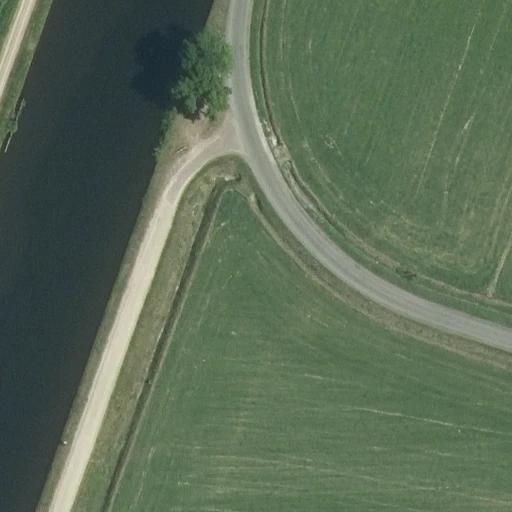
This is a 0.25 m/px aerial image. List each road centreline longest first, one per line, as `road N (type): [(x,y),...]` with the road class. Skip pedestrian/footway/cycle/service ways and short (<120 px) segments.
road 1 (unclassified): [(511,342),(400,304),(355,280),(297,229),(273,196),(237,97),(242,0)]
road 2 (track): [(247,133),(177,186),(59,511)]
